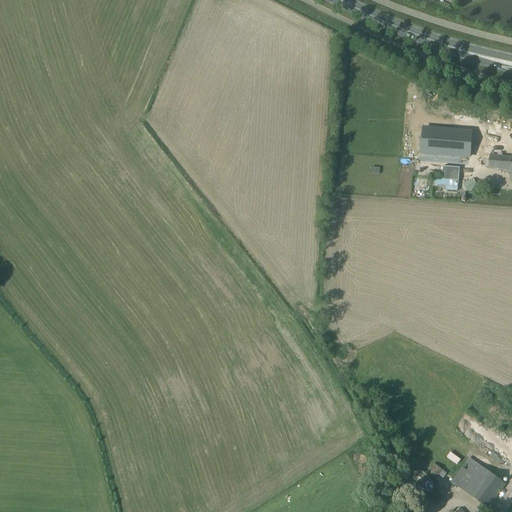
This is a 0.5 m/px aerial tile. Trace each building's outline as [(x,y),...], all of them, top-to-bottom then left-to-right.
[(469,157),(471,132),(423,129),(421,154),(469,157)] [(491,157),(483,156),(483,161),(490,162),(489,170),(511,171),(511,178),(511,182),(511,162),(511,158),(491,157)] [(438,169),(437,182),(453,182),(453,169),(438,169)] [(474,179),(463,185),(467,192),(477,187),(474,179)] [(479,423),(476,427),(489,437),(493,433),(479,423)] [(494,435),(491,439),(503,447),(506,443),(494,435)] [(469,458),(451,483),(488,511),(506,485),(469,458)] [(434,464),(426,474),(435,481),(443,472),(434,464)] [(421,472),(414,480),(429,494),(437,486),(421,472)] [(434,491),(428,497),(436,504),(442,499),(434,491)]
